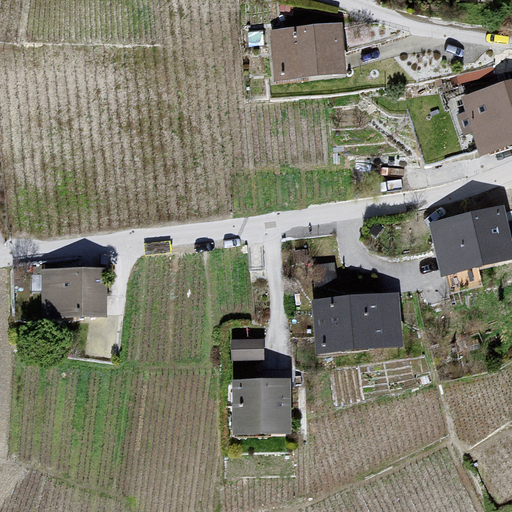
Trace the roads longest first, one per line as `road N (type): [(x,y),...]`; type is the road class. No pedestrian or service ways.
road 1 (unclassified): [(511,173),(398,204),(0,263)]
road 2 (unclassified): [(355,0),(461,36),(511,37)]
